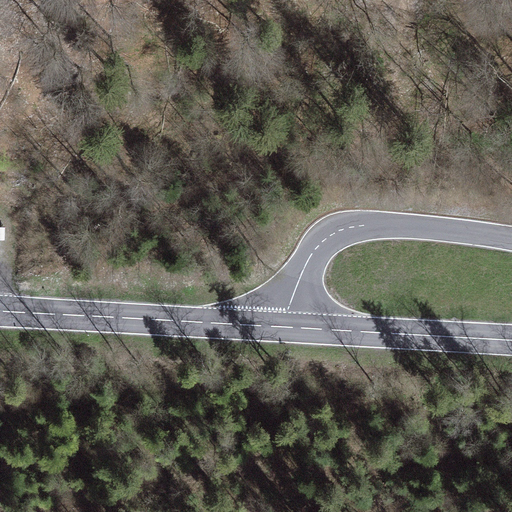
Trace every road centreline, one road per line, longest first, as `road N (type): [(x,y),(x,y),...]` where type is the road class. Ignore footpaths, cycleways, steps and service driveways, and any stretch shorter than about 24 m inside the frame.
road 1 (secondary): [(288,326),(0,311)]
road 2 (tertiary): [(511,244),(397,228),(334,237),(304,272),(288,326)]
road 3 (secondary): [(511,339),(288,326)]
